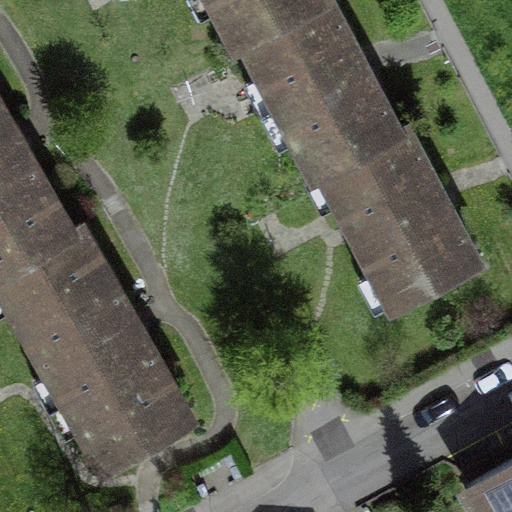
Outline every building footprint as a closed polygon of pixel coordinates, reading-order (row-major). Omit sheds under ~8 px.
[(242,39),(314,0),(216,0),(219,5),(216,7),(235,43),(242,39)] [(324,166),(396,127),(326,0),(314,0),(242,39),(261,73),(263,71),(298,135),(294,137),(313,172),(324,166)] [(0,268),(70,228),(0,107),(0,268)] [(342,200),(339,201),(375,269),(377,268),(395,301),(474,259),(402,124),(396,127),(324,166),(342,200)] [(0,268),(0,281),(51,368),(52,368),(84,423),(81,424),(104,464),(189,415),(78,223),(70,228),(0,268)] [(511,511),(511,458),(470,483),(487,511),(511,511)]
